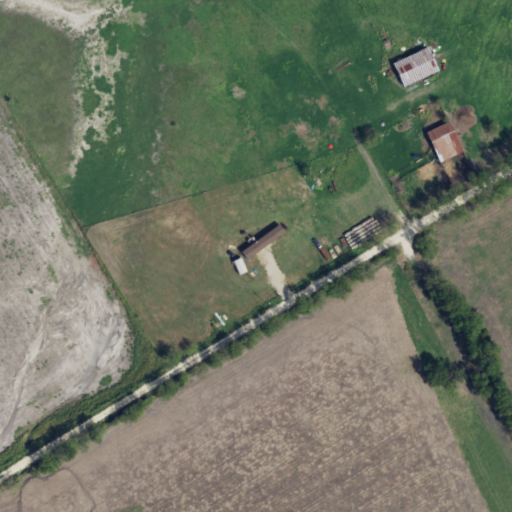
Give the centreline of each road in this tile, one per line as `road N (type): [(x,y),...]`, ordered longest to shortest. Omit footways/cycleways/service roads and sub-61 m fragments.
road 1 (residential): [(0,481),(511,169)]
road 2 (residential): [(419,223),(364,111)]
